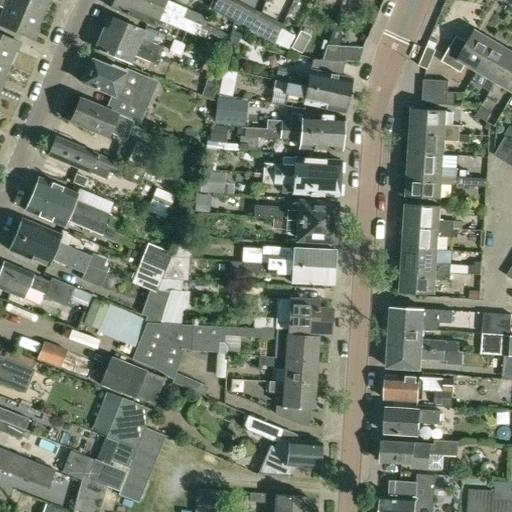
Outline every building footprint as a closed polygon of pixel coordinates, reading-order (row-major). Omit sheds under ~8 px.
[(0,0),(42,17),(49,0),(0,0)] [(0,26),(33,40),(42,17),(0,0),(0,7),(4,9),(0,17),(0,26)] [(196,34),(199,26),(181,18),(182,17),(142,0),(113,0),(110,7),(155,26),(159,17),(196,34)] [(181,18),(199,26),(204,16),(165,0),(142,0),(182,17),(181,18)] [(216,0),(212,9),(249,29),(258,12),(235,0),(216,0)] [(107,15),(100,31),(159,56),(162,48),(140,39),(144,30),(107,15)] [(273,42),(280,29),(282,25),(262,15),(253,32),(273,42)] [(295,36),(280,29),(273,42),(287,50),(295,36)] [(477,71),(495,41),(475,29),(468,42),(456,35),(441,60),(461,72),(465,64),(477,71)] [(234,30),(230,40),(238,43),(242,33),(234,30)] [(159,56),(100,31),(93,48),(130,63),(133,54),(156,63),(159,56)] [(300,31),(292,49),(302,54),(310,36),(300,31)] [(0,64),(9,68),(19,43),(0,35),(0,64)] [(184,44),(173,40),(168,51),(180,56),(184,44)] [(477,71),(495,82),(511,53),(511,50),(495,41),(477,71)] [(419,66),(426,69),(434,49),(427,46),(419,66)] [(327,47),(322,60),(344,60),(344,61),(359,62),(363,49),(327,47)] [(511,53),(495,82),(497,83),(511,91),(511,53)] [(207,54),(202,69),(217,75),(223,60),(207,54)] [(88,70),(84,68),(80,78),(83,79),(82,82),(111,94),(113,95),(107,108),(140,122),(145,110),(136,106),(148,79),(144,77),(125,69),(111,63),(109,66),(92,59),(88,70)] [(277,70),(275,80),(347,96),(352,78),(340,76),(344,61),(344,60),(322,60),(312,59),(307,78),(277,70)] [(0,89),(9,68),(0,64),(0,89)] [(222,70),(218,93),(230,96),(235,72),(222,70)] [(207,78),(201,95),(213,99),(218,82),(207,78)] [(422,91),(447,93),(448,81),(423,79),(422,91)] [(347,96),(275,80),(272,90),(304,97),(303,102),(343,112),(347,96)] [(421,103),(447,104),(454,105),(455,93),(447,93),(422,91),(421,103)] [(78,98),(68,121),(105,137),(107,132),(128,140),(131,132),(133,127),(135,121),(78,98)] [(215,122),(245,125),(248,101),(217,98),(215,122)] [(481,107),(476,115),(486,122),(491,113),(481,107)] [(459,134),(459,127),(446,126),(447,112),(411,110),(410,131),(459,134)] [(266,120),(266,129),(341,133),(342,117),(290,113),(289,122),(266,120)] [(210,126),(210,142),(226,143),(227,127),(210,126)] [(255,136),(269,137),(298,140),(298,147),(340,150),(341,133),(266,129),(239,127),(238,138),(242,139),(241,151),(254,152),(255,136)] [(458,143),(459,134),(410,131),(408,153),(443,155),(444,142),(458,143)] [(117,169),(120,163),(55,136),(47,156),(105,180),(109,171),(119,176),(121,171),(117,169)] [(494,157),(505,163),(511,152),(511,141),(505,138),(494,157)] [(124,160),(150,170),(157,152),(131,141),(124,160)] [(206,148),(202,169),(214,172),(218,151),(206,148)] [(443,169),(443,155),(408,153),(407,174),(456,178),(457,169),(443,169)] [(262,164),(261,173),(338,178),(339,160),(294,157),(294,158),(282,157),(282,165),(262,164)] [(128,164),(122,179),(138,186),(144,171),(128,164)] [(201,172),(200,193),(223,195),(224,174),(201,172)] [(281,193),(337,197),(338,178),(261,173),(261,175),(253,174),(253,178),(261,179),(261,184),(282,186),(281,193)] [(76,174),(72,183),(83,188),(87,179),(76,174)] [(487,180),(456,178),(407,174),(406,197),(441,199),(441,185),(456,186),(455,188),(469,189),(469,186),(486,187),(487,180)] [(156,181),(173,187),(175,181),(158,175),(156,181)] [(38,177),(31,194),(105,226),(110,216),(108,215),(73,200),(76,193),(38,177)] [(156,188),(151,201),(169,209),(174,195),(156,188)] [(102,235),(105,226),(31,194),(24,210),(62,227),(65,219),(102,235)] [(195,195),(194,212),(208,213),(209,196),(195,195)] [(254,218),(274,219),(335,222),(336,211),(334,211),(334,205),(300,203),(299,212),(276,211),(277,208),(255,207),(254,218)] [(405,205),(404,227),(458,230),(462,230),(463,223),(454,222),(439,221),(440,207),(405,205)] [(70,240),(60,235),(21,219),(14,234),(88,265),(91,258),(67,247),(70,240)] [(335,234),(335,222),(274,219),(273,227),(298,229),(297,238),(332,240),(332,234),(335,234)] [(458,239),(458,230),(404,227),(402,248),(438,250),(438,238),(453,238),(458,239)] [(14,234),(7,250),(46,267),(49,259),(83,274),(80,280),(99,288),(100,287),(106,273),(102,271),(88,265),(14,234)] [(172,254),(170,258),(189,259),(191,259),(192,252),(192,237),(179,236),(178,239),(178,248),(175,247),(172,254)] [(164,273),(170,258),(172,254),(175,247),(163,242),(160,249),(148,244),(141,264),(164,273)] [(264,254),(263,263),(333,267),(334,249),(293,247),(292,255),(264,254)] [(437,263),(438,250),(402,248),(401,270),(450,273),(451,264),(437,263)] [(182,280),(182,271),(188,271),(189,259),(170,258),(164,273),(162,279),(182,280)] [(291,282),(332,284),(333,267),(263,263),(259,263),(241,262),(240,262),(230,261),(230,270),(291,274),(291,282)] [(51,278),(50,281),(2,262),(0,268),(0,289),(22,298),(27,287),(45,294),(43,298),(66,307),(67,303),(73,306),(80,290),(51,278)] [(468,265),(468,274),(480,275),(481,263),(474,262),(474,265),(473,265),(468,265)] [(164,273),(141,264),(133,284),(135,285),(149,291),(156,294),(157,291),(161,282),(162,279),(164,273)] [(450,273),(401,270),(400,292),(435,294),(435,280),(450,281),(450,273)] [(163,323),(177,324),(181,325),(182,312),(187,308),(188,292),(181,292),(182,280),(162,279),(161,282),(157,291),(170,292),(168,296),(163,323)] [(469,296),(469,298),(479,299),(479,297),(479,291),(469,290),(469,296)] [(145,321),(163,323),(168,296),(170,292),(157,291),(156,294),(149,291),(140,315),(147,318),(145,320),(145,321)] [(98,329),(108,305),(92,299),(82,323),(98,329)] [(285,330),(329,333),(330,310),(316,309),(316,302),(289,300),(277,299),(276,318),(254,317),(253,327),(276,328),(285,329),(285,330)] [(452,311),(390,307),(389,327),(424,330),(424,319),(447,321),(447,316),(451,317),(452,311)] [(495,314),(491,314),(483,313),(482,334),(489,334),(493,335),(503,335),(509,336),(511,315),(495,314)] [(159,370),(174,380),(176,373),(184,347),(190,349),(191,326),(181,325),(177,324),(163,323),(145,321),(134,348),(130,358),(159,370)] [(191,326),(190,349),(204,350),(205,327),(191,326)] [(224,337),(225,328),(216,327),(205,327),(204,350),(214,351),(218,351),(218,344),(223,344),(224,337)] [(276,340),(274,357),(284,358),(317,360),(318,337),(285,335),(285,330),(285,329),(276,328),(253,327),(253,329),(225,328),(224,337),(276,340)] [(423,340),(424,330),(389,327),(388,346),(456,351),(458,351),(459,342),(446,341),(423,340)] [(511,335),(509,336),(503,335),(493,335),(489,334),(482,334),(481,353),(502,355),(503,355),(511,355),(511,335)] [(57,373),(64,354),(43,346),(37,362),(36,364),(57,373)] [(455,361),(456,351),(388,346),(387,368),(422,370),(422,359),(444,360),(455,361)] [(6,350),(4,356),(0,354),(0,371),(26,382),(33,368),(32,367),(34,361),(6,350)] [(100,384),(153,406),(164,379),(111,357),(100,384)] [(283,383),(315,385),(317,360),(284,358),(274,357),(259,357),(259,364),(273,365),(273,368),(284,369),(283,383)] [(0,383),(22,392),(26,382),(0,371),(0,383)] [(174,380),(173,382),(203,396),(207,387),(176,373),(174,380)] [(386,375),(384,399),(418,402),(418,399),(422,399),(423,391),(453,393),(454,380),(386,375)] [(314,411),(315,385),(283,383),(269,382),(268,392),(283,392),(282,408),(276,407),(276,413),(305,426),(309,425),(310,410),(314,411)] [(96,418),(111,424),(121,398),(106,392),(96,418)] [(452,393),(435,392),(434,404),(451,405),(452,393)] [(117,442),(135,450),(130,461),(152,469),(160,447),(165,435),(145,427),(151,410),(121,398),(111,424),(105,438),(117,442)] [(383,421),(383,426),(385,429),(385,433),(417,435),(418,422),(439,423),(440,410),(386,407),(386,419),(383,421)] [(0,420),(24,430),(28,420),(6,412),(0,409),(0,420)] [(290,465),(318,467),(319,464),(322,462),(322,456),(320,454),(321,443),(291,440),(292,433),(284,428),(248,414),(244,424),(277,438),(273,446),(270,444),(269,445),(273,447),(262,473),(256,472),(256,474),(293,477),(293,475),(289,475),(290,465)] [(0,420),(0,430),(21,438),(24,430),(0,420)] [(430,440),(430,444),(382,441),(380,461),(411,464),(411,468),(443,470),(444,456),(457,457),(458,442),(430,440)] [(128,468),(130,461),(135,450),(117,442),(110,461),(128,468)] [(0,447),(0,470),(18,477),(44,488),(52,469),(25,458),(0,447)] [(126,473),(127,471),(97,459),(89,477),(119,489),(126,473)] [(130,461),(128,468),(127,471),(126,473),(147,481),(152,469),(130,461)] [(126,473),(119,489),(117,495),(138,503),(147,481),(126,473)] [(71,511),(100,511),(107,487),(82,476),(71,511)] [(377,508),(380,510),(379,511),(423,511),(415,511),(416,499),(417,482),(389,480),(388,497),(381,497),(381,500),(378,501),(377,508)] [(511,481),(495,481),(495,491),(469,489),(468,497),(479,497),(490,498),(500,499),(511,500),(511,499),(511,481)] [(196,490),(195,500),(217,502),(218,491),(196,490)] [(265,503),(265,495),(249,493),(248,502),(265,503)] [(273,511),(305,511),(307,497),(274,495),(273,511)] [(477,511),(479,497),(468,497),(467,511),(477,511)] [(479,497),(477,511),(489,511),(490,498),(479,497)] [(499,511),(500,499),(490,498),(489,511),(499,511)] [(500,499),(499,511),(510,511),(511,500),(500,499)] [(194,511),(216,511),(217,502),(195,500),(194,511)]
